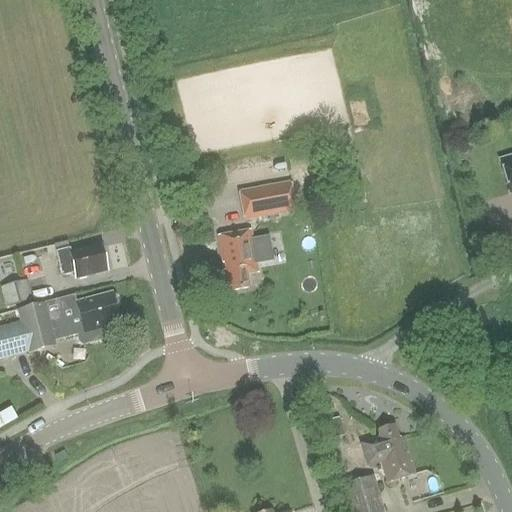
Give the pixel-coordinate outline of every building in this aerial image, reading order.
[(511,155),(498,160),(508,195),(511,194),(511,155)] [(244,221),(295,212),(290,184),(239,193),(244,221)] [(250,232),(217,238),(222,266),(223,266),(224,271),(222,272),(225,288),(232,287),(233,292),(249,289),(247,276),(258,274),(256,264),(272,261),(268,239),(252,242),(250,232)] [(74,279),(106,272),(100,248),(70,253),(69,250),(56,253),(62,278),(72,275),(74,279)] [(28,281),(1,288),(6,308),(33,301),(28,281)] [(20,324),(0,329),(0,360),(28,353),(28,355),(55,348),(53,343),(76,337),(78,342),(82,347),(104,341),(105,336),(104,329),(120,325),(111,295),(76,304),(74,297),(17,312),(20,324)] [(332,440),(345,436),(339,419),(326,423),(332,440)] [(387,484),(415,476),(404,439),(398,440),(394,427),(377,432),(379,439),(366,443),(371,459),(379,456),(387,484)] [(354,482),(341,486),(348,511),(383,511),(377,492),(359,498),(354,482)]
